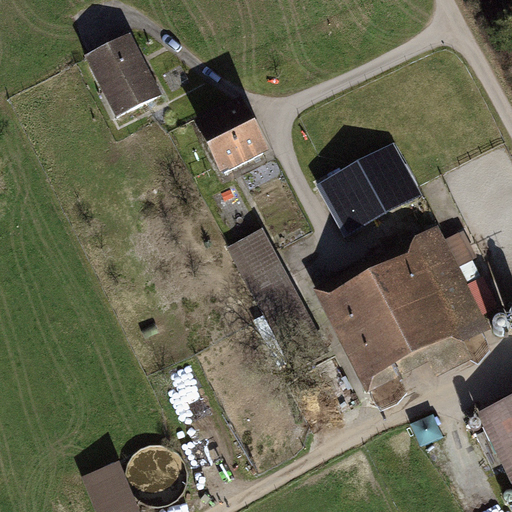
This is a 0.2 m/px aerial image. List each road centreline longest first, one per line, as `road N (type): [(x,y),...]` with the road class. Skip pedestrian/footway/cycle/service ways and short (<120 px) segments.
road 1 (track): [(458,25),(283,112),(265,93),(193,58),(141,15),(118,11),(88,20)]
road 2 (track): [(211,511),(511,344)]
road 3 (track): [(283,112),(298,177),(342,261)]
road 4 (track): [(444,0),(511,120)]
